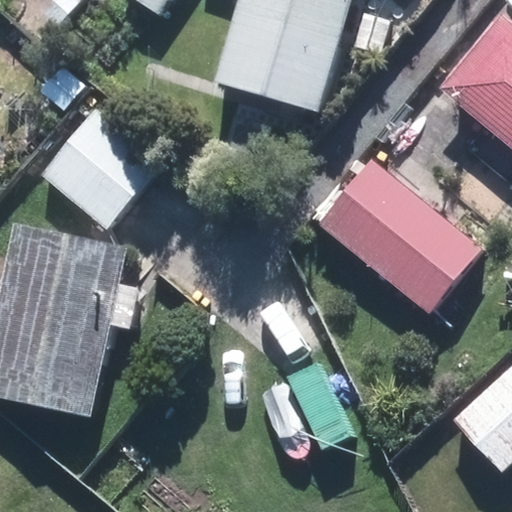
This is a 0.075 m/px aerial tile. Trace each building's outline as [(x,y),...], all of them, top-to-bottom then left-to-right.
[(125,0),(159,23),(175,0),(125,0)] [(239,0),(212,89),(319,122),(356,0),(239,0)] [(511,29),(504,23),(443,96),(511,152),(511,29)] [(95,113),(42,179),(111,235),(135,206),(165,169),(95,113)] [(434,318),(484,253),(372,166),(321,231),(434,318)] [(0,404),(96,424),(115,328),(141,333),(150,290),(124,285),(130,257),(17,234),(5,293),(0,291),(0,404)] [(323,368),(294,380),(324,451),(353,438),(323,368)] [(509,479),(511,476),(511,374),(458,426),(509,479)]
